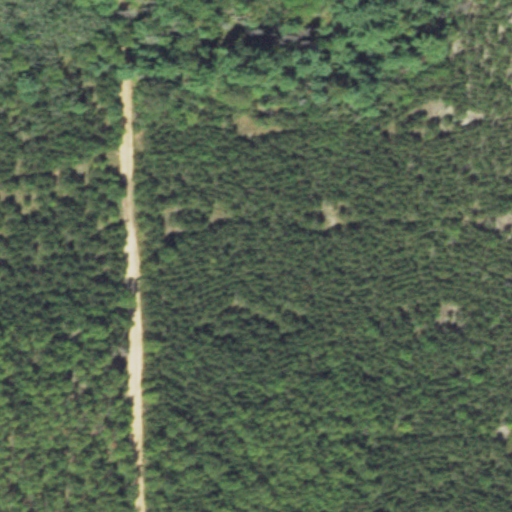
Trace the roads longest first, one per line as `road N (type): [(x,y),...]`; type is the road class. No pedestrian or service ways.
road 1 (track): [(0,181),(62,169),(130,141),(156,145),(511,281)]
road 2 (residential): [(142,511),(126,0)]
